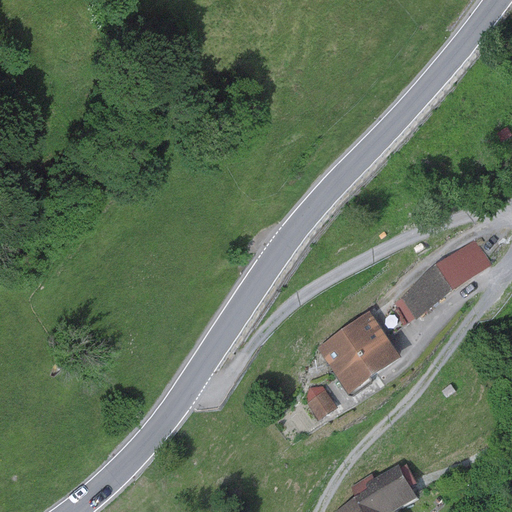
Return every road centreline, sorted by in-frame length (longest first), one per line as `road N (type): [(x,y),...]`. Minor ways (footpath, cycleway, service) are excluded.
road 1 (tertiary): [(69,511),(123,466),(191,384),(313,205),(497,0)]
road 2 (track): [(511,208),(476,212),(335,275),(258,337),(217,392),(191,384)]
road 3 (track): [(319,511),(360,448),(417,391),(511,269)]
